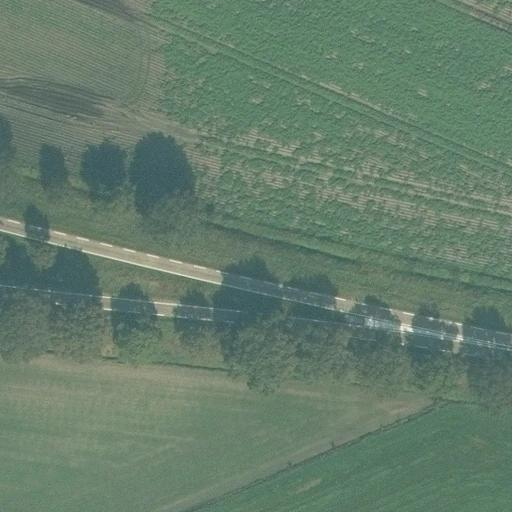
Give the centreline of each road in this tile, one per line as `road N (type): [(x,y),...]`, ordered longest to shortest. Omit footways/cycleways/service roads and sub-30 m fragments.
road 1 (primary): [(511,348),(0,223)]
road 2 (primary): [(0,292),(511,348)]
